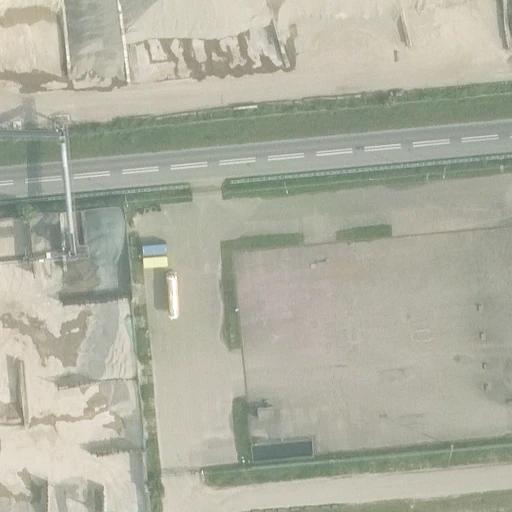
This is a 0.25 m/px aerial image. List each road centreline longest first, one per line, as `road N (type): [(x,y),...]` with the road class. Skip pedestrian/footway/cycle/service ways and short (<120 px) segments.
road 1 (unclassified): [(0,183),(511,137)]
road 2 (unclassified): [(177,511),(179,501),(511,472)]
